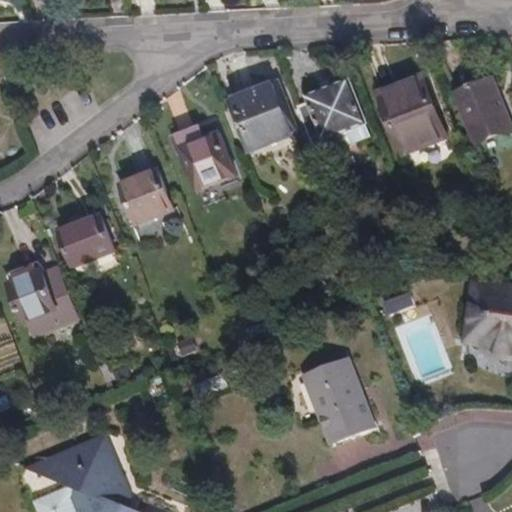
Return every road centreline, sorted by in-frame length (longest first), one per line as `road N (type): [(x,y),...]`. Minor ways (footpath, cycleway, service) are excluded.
road 1 (residential): [(436,0),(406,27),(212,39)]
road 2 (residential): [(212,39),(0,43)]
road 3 (residential): [(0,194),(145,93)]
